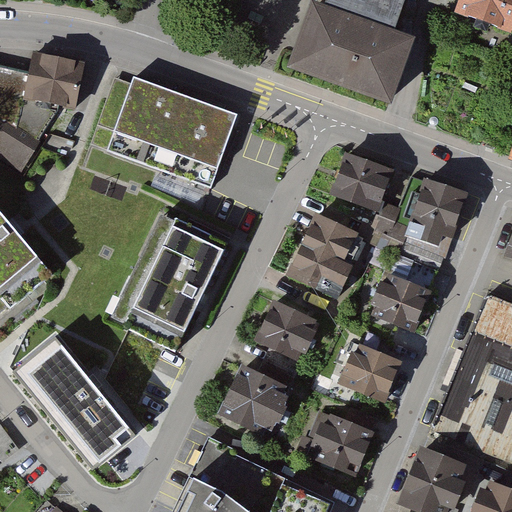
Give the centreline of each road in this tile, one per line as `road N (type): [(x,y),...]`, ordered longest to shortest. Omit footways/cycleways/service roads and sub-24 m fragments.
road 1 (residential): [(137,511),(322,124)]
road 2 (residential): [(373,511),(501,185)]
road 3 (tertiary): [(322,124),(298,107),(142,51)]
road 4 (residential): [(109,511),(0,390)]
road 5 (residential): [(393,141),(435,0)]
road 6 (tertiary): [(142,51),(0,27)]
